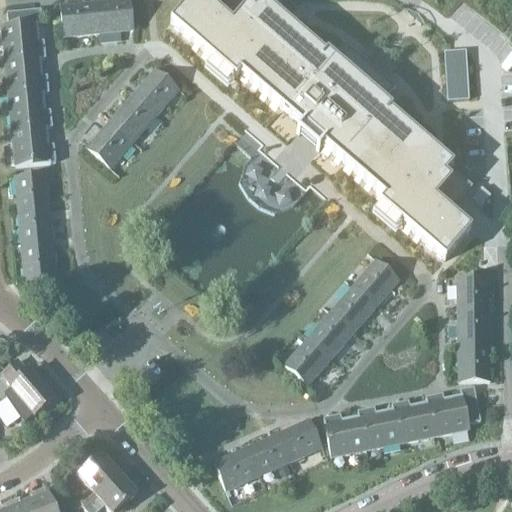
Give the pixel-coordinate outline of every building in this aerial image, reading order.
[(201,0),(190,0),(169,25),(234,81),(238,76),(302,131),(304,129),(321,143),(319,145),(383,201),(379,206),(443,262),(470,232),(449,214),(471,188),(450,170),(452,168),(389,113),(390,112),(381,104),(394,89),(347,49),(334,63),(326,56),(324,58),(261,3),(253,12),(238,0),(227,0),(216,13),(201,0)] [(130,2),(95,6),(98,37),(133,33),(130,2)] [(98,37),(95,6),(59,9),(62,40),(98,37)] [(40,12),(6,15),(7,28),(36,25),(36,26),(42,25),(40,12)] [(396,54),(414,70),(436,45),(407,19),(378,52),(389,62),(396,54)] [(36,25),(7,28),(1,28),(5,65),(40,61),(45,61),(44,52),(39,53),(36,26),(36,25)] [(465,52),(443,54),(447,104),(468,102),(465,52)] [(40,61),(5,65),(8,99),(43,96),(48,95),(47,87),(42,87),(40,61)] [(155,72),(132,99),(155,119),(178,93),(155,72)] [(43,96),(8,99),(11,134),(46,131),(52,130),(51,122),(46,122),(43,96)] [(132,99),(109,125),(132,146),(155,119),(132,99)] [(132,146),(109,125),(85,152),(109,172),(132,146)] [(46,131),(11,134),(15,170),(50,166),(50,165),(55,165),(54,156),(49,157),(46,131)] [(14,180),(17,215),(48,212),(45,177),(14,180)] [(17,215),(21,250),(52,247),(48,212),(17,215)] [(52,247),(21,250),(24,285),(55,282),(52,247)] [(375,263),(352,289),(375,310),(398,283),(375,263)] [(456,280),(457,315),(488,314),(487,279),(456,280)] [(352,289),(329,316),(352,336),(375,310),(352,289)] [(457,315),(457,350),(488,350),(488,314),(457,315)] [(329,316),(306,342),(329,363),(352,336),(329,316)] [(329,363),(306,342),(283,369),(306,389),(329,363)] [(488,350),(457,350),(458,385),(489,385),(488,350)] [(17,363),(1,378),(10,389),(8,390),(10,392),(3,398),(23,426),(32,418),(34,419),(53,402),(28,373),(27,374),(17,363)] [(468,391),(460,393),(461,398),(467,427),(467,426),(480,424),(474,395),(469,396),(468,391)] [(434,398),(426,400),(427,405),(434,440),(469,432),(467,426),(467,427),(461,398),(435,403),(434,398)] [(391,407),(392,412),(399,447),(434,440),(427,405),(401,410),(400,405),(391,407)] [(357,414),(358,419),(365,454),(399,447),(392,412),(367,417),(366,412),(357,414)] [(365,454),(358,419),(332,424),(331,419),(322,421),(330,461),(365,454)] [(309,423),(276,437),(289,466),(321,451),(309,423)] [(276,437),(244,452),(257,480),(289,466),(276,437)] [(257,480),(244,452),(212,466),(225,494),(257,480)] [(73,499),(82,509),(118,477),(100,457),(76,478),(88,492),(85,495),(82,492),(73,499)] [(118,477),(82,509),(84,511),(97,511),(99,511),(96,508),(100,505),(106,511),(118,511),(136,497),(118,477)] [(21,505),(24,511),(53,511),(47,494),(45,495),(44,493),(45,492),(44,491),(29,498),(29,499),(30,498),(31,501),(21,505)] [(5,511),(3,511),(24,511),(21,505),(20,506),(19,503),(19,502),(3,508),(4,510),(5,509),(5,511)]
